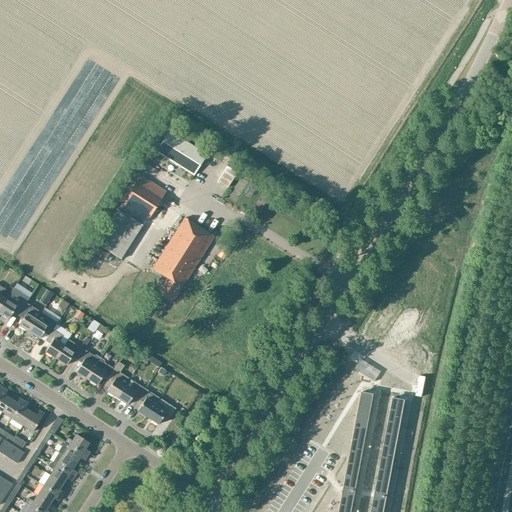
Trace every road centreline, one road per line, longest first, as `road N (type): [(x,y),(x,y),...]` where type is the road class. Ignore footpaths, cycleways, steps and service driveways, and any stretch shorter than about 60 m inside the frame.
road 1 (unclassified): [(209,497),(412,178),(509,0)]
road 2 (residential): [(126,444),(0,365)]
